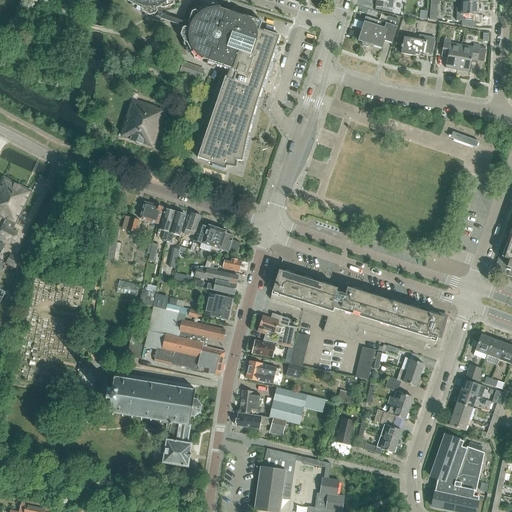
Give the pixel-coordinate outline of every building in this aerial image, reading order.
[(126,0),(127,1),(141,9),(142,11),(149,16),(156,14),(157,11),(161,7),(162,8),(172,5),(174,2),(173,0),(126,0)] [(373,0),(376,0),(376,6),(393,9),(394,3),(390,2),(389,0),(373,0)] [(461,2),(460,14),(460,15),(475,15),(478,16),(478,3),(461,2)] [(188,22),(189,24),(185,27),(182,28),(180,35),(184,42),(187,43),(194,58),(201,61),(204,59),(208,61),(209,63),(229,70),(227,77),(225,77),(197,158),(212,164),(212,163),(225,168),(225,165),(235,167),(236,161),(242,162),(246,145),(248,134),(250,125),(254,114),(256,104),(279,36),(264,30),(263,31),(259,30),(262,22),(225,9),(225,11),(221,9),(219,6),(212,4),(198,11),(195,10),(192,12),(188,22)] [(358,41),(359,41),(362,42),(362,43),(364,46),(366,47),(370,45),(370,44),(381,48),(382,48),(384,41),(392,43),(399,21),(387,17),(385,24),(365,18),(364,21),(358,41)] [(404,37),(402,48),(401,54),(424,58),(425,53),(432,54),(435,38),(419,35),(418,40),(404,37)] [(446,67),(457,69),(461,48),(450,46),(451,40),(444,39),(441,55),(448,56),(446,67)] [(461,48),(457,69),(469,71),(471,60),(477,61),(480,45),(473,44),(472,50),(461,48)] [(142,144),(153,147),(165,111),(156,108),(156,107),(131,99),(119,136),(131,140),(142,143),(142,144)] [(0,216),(15,224),(32,192),(3,177),(0,183),(0,216)] [(140,220),(158,225),(163,208),(145,203),(140,220)] [(162,240),(167,242),(175,212),(165,209),(158,230),(165,232),(162,240)] [(175,212),(167,242),(171,243),(174,235),(179,236),(186,215),(175,212)] [(189,235),(195,237),(201,218),(190,214),(185,230),(184,235),(188,236),(189,235)] [(136,233),(140,220),(125,216),(122,229),(136,233)] [(19,233),(2,224),(0,227),(0,238),(13,245),(19,233)] [(211,251),(218,228),(212,226),(211,229),(200,225),(194,241),(200,243),(201,249),(211,252),(211,251)] [(211,251),(219,254),(223,251),(228,253),(229,252),(237,254),(240,243),(232,240),(234,236),(223,233),(224,230),(218,228),(211,251)] [(500,274),(511,278),(511,235),(504,258),(500,257),(499,261),(497,267),(500,273),(500,274)] [(184,249),(190,251),(193,243),(187,241),(184,249)] [(0,257),(4,259),(10,248),(0,243),(0,257)] [(239,270),(241,262),(231,260),(224,261),(218,260),(217,262),(223,264),(222,269),(238,272),(238,270),(239,270)] [(215,281),(214,286),(208,284),(207,285),(194,282),(193,287),(234,296),(238,277),(217,272),(217,269),(197,269),(194,278),(205,280),(205,279),(215,281)] [(279,271),(270,299),(328,317),(323,331),(353,341),(357,329),(359,329),(424,350),(426,344),(429,345),(435,347),(444,318),(347,288),(346,292),(343,291),(279,271)] [(204,315),(228,321),(232,300),(208,295),(204,315)] [(171,299),(168,311),(167,311),(178,314),(201,320),(202,313),(189,310),(176,306),(177,300),(171,299)] [(173,337),(178,314),(167,311),(168,311),(153,308),(145,346),(157,349),(154,362),(172,366),(172,364),(196,370),(196,371),(220,377),(226,352),(203,347),(205,337),(222,341),(225,330),(182,320),(178,338),(173,337)] [(272,319),(263,316),(258,331),(266,334),(263,341),(277,344),(277,345),(293,348),(297,328),(288,326),(289,319),(273,316),(272,319)] [(309,343),(310,337),(297,333),(296,339),(309,343)] [(475,351),(488,355),(494,340),(481,335),(475,351)] [(307,348),(309,343),(296,339),(294,345),(307,348)] [(488,355),(485,361),(497,366),(499,360),(505,344),(494,340),(488,355)] [(253,353),(275,358),(276,352),(274,352),(274,351),(269,350),(270,344),(255,341),(255,343),(254,343),(253,347),(254,348),(253,353)] [(130,343),(127,356),(139,359),(142,345),(130,343)] [(499,360),(511,364),(511,362),(511,346),(505,344),(499,360)] [(306,354),(307,348),(294,345),(293,350),(293,351),(306,354)] [(386,352),(397,356),(399,350),(388,346),(386,352)] [(374,357),(375,350),(362,348),(361,354),(374,357)] [(304,360),(306,354),(293,351),(292,357),(304,360)] [(372,362),(374,357),(361,354),(360,360),(372,362)] [(304,360),(292,357),(291,360),(290,363),(303,366),(304,360)] [(372,362),(360,360),(358,366),(371,368),(372,362)] [(420,376),(424,365),(411,360),(407,371),(420,376)] [(249,362),(246,378),(258,381),(273,385),(273,384),(272,384),(274,376),(274,374),(275,371),(276,368),(276,369),(277,368),(262,365),(262,364),(249,362)] [(289,364),(287,372),(300,375),(302,368),(289,364)] [(371,368),(358,366),(357,371),(370,374),(371,368)] [(468,371),(480,375),(482,370),(470,366),(468,371)] [(416,387),(420,376),(407,371),(400,369),(396,381),(401,382),(416,387)] [(370,374),(357,371),(355,378),(368,380),(370,374)] [(466,377),(478,381),(480,375),(468,371),(466,377)] [(396,381),(389,378),(387,383),(400,387),(401,382),(396,381)] [(108,413),(160,421),(167,422),(166,431),(170,432),(169,441),(167,441),(163,463),(188,467),(192,444),(187,444),(190,427),(189,426),(191,417),(194,417),(199,413),(200,407),(196,402),(193,401),(195,392),(114,379),(112,390),(107,389),(105,400),(110,401),(108,413)] [(465,380),(461,392),(476,397),(480,385),(465,380)] [(395,392),(398,392),(400,387),(387,383),(385,389),(395,392)] [(10,388),(4,387),(1,402),(7,404),(10,388)] [(366,403),(370,404),(374,388),(370,387),(366,403)] [(270,417),(270,418),(299,425),(303,411),(321,416),(325,400),(277,388),(270,417)] [(240,413),(257,415),(260,395),(253,394),(253,392),(243,390),(240,413)] [(340,390),(337,402),(349,405),(352,393),(340,390)] [(413,397),(398,392),(395,392),(393,398),(389,397),(388,402),(409,409),(413,397)] [(461,392),(457,403),(472,408),(476,397),(461,392)] [(497,404),(502,406),(506,395),(501,393),(497,404)] [(394,416),(405,420),(409,409),(388,402),(386,407),(389,408),(387,414),(394,416)] [(457,403),(453,414),(468,420),(472,408),(457,403)] [(493,416),(498,417),(502,406),(497,404),(493,416)] [(392,422),(394,416),(387,414),(378,410),(376,416),(392,422)] [(235,418),(234,424),(236,426),(259,430),(260,425),(267,426),(267,424),(271,426),(271,428),(283,431),(285,422),(277,420),(268,418),(260,417),(260,418),(241,415),(241,414),(238,413),(237,418),(235,418)] [(453,414),(449,426),(464,431),(468,420),(453,414)] [(384,425),(391,427),(392,422),(376,416),(374,421),(384,425)] [(493,416),(489,427),(495,429),(498,417),(493,416)] [(348,445),(354,422),(342,419),(336,442),(348,445)] [(384,425),(380,436),(397,442),(401,431),(391,427),(384,425)] [(495,429),(489,427),(485,438),(491,440),(495,429)] [(464,441),(446,435),(431,477),(437,479),(431,506),(457,511),(475,511),(479,497),(473,496),(474,491),(476,491),(484,453),(467,447),(466,449),(462,447),(464,441)] [(380,436),(377,448),(378,448),(393,453),(397,442),(380,436)] [(377,448),(366,444),(364,450),(376,454),(378,448),(377,448)] [(296,455),(267,448),(263,467),(261,467),(255,509),(273,511),(279,511),(282,494),(291,495),(296,455)] [(341,511),(342,511),(345,496),(337,495),(340,481),(322,478),(320,493),(320,498),(316,497),(315,507),(309,506),(307,511),(341,511)] [(27,502),(24,511),(48,511),(50,507),(27,502)]
